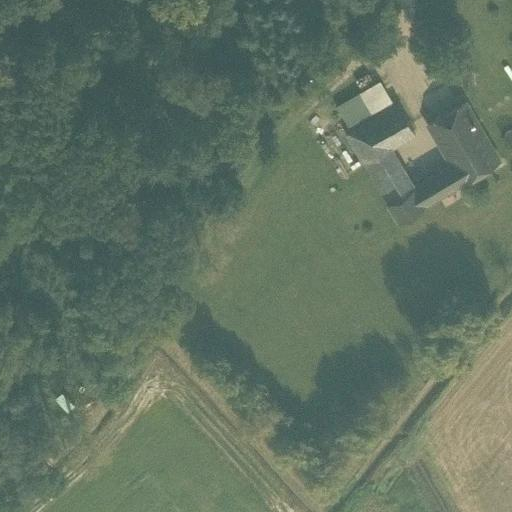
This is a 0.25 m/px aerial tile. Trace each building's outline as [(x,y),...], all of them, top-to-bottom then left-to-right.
[(361,94),(373,114),(393,102),(381,82),(361,94)] [(397,104),(347,134),(365,164),(391,148),(415,134),(397,104)] [(465,104),(430,125),(447,155),(482,133),(465,104)] [(482,133),(447,155),(453,163),(463,181),(464,181),(499,160),(482,133)] [(415,187),(391,148),(365,164),(380,188),(379,189),(398,221),(426,205),(415,187)] [(453,163),(415,187),(425,204),(463,181),(453,163)]
